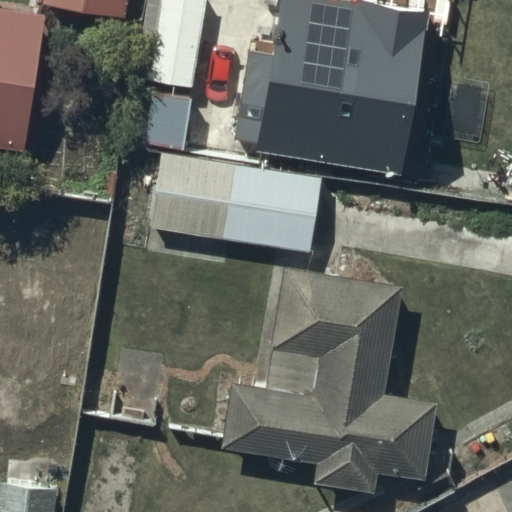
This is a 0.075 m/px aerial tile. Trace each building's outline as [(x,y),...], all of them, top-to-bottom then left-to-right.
[(126,16),(127,0),(50,0),(49,5),(126,16)] [(190,83),(203,0),(157,0),(145,75),(190,83)] [(423,8),(374,0),(283,0),(275,48),(255,44),(239,137),(398,164),(423,8)] [(0,139),(20,142),(40,7),(0,1),(0,139)] [(181,142),(189,94),(133,83),(122,143),(140,146),(142,135),(181,142)] [(319,178),(162,155),(152,221),(309,243),(319,178)] [(75,188),(107,191),(109,169),(77,166),(75,188)] [(238,384),(230,433),(326,448),(322,472),(369,479),(372,459),(421,466),(431,401),(377,393),(394,285),(288,269),(270,388),(238,384)] [(50,511),(54,487),(3,480),(0,499),(0,511),(50,511)]
